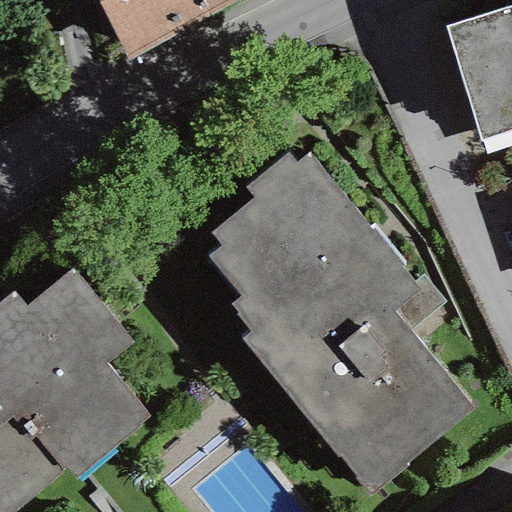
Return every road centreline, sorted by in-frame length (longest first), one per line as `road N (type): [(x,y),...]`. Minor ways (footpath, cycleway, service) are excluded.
road 1 (residential): [(329,0),(0,206)]
road 2 (residential): [(367,0),(511,318)]
